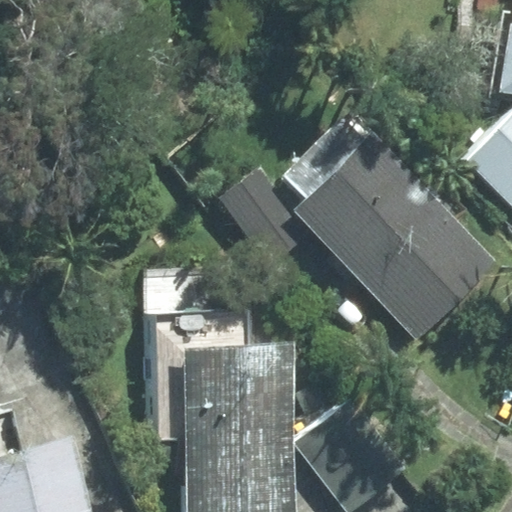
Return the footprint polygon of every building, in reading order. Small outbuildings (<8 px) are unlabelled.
[(511,21),(488,19),(480,88),(511,92),(511,21)] [(511,99),(510,98),(453,158),(511,214),(511,99)] [(341,133),(317,111),(260,169),(284,191),(275,200),(245,160),(203,191),(254,260),(295,229),(404,336),(483,257),(349,126),(341,133)] [(135,259),(133,315),(188,317),(189,261),(135,259)] [(280,511),(268,336),(153,344),(165,511),(280,511)] [(331,400),(277,446),(333,511),(345,511),(392,473),(331,400)] [(0,511),(71,511),(47,431),(0,445),(0,511)]
